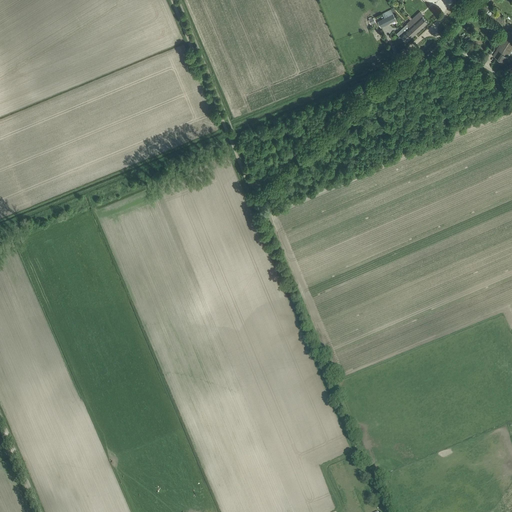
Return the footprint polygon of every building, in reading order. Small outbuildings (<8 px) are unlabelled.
[(478,3),(475,7),(500,23),(501,22),(503,23),(505,21),(503,20),(503,19),(504,18),(502,17),(502,16),(494,12),(486,7),(486,6),(482,4),(481,3),(478,2),(478,3)] [(382,13),(387,24),(396,20),(391,9),(382,13)] [(420,12),(410,21),(415,25),(411,29),(415,33),(428,22),(422,16),(424,15),(420,12)] [(402,29),(397,33),(400,37),(401,36),(407,42),(415,33),(411,29),(415,25),(410,21),(407,24),(410,27),(405,32),(402,29)] [(493,55),(504,63),(508,57),(507,57),(511,49),(511,30),(511,32),(509,31),(493,55)]
